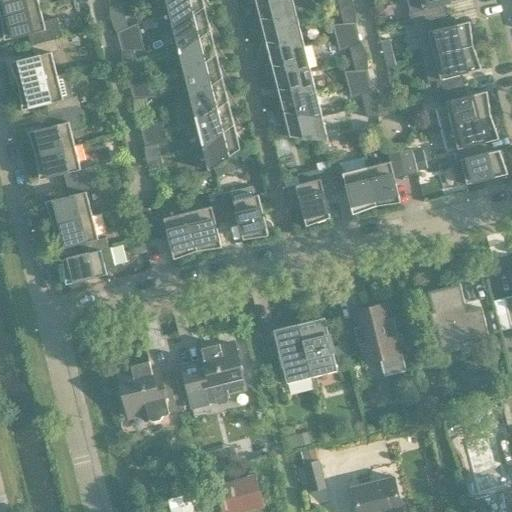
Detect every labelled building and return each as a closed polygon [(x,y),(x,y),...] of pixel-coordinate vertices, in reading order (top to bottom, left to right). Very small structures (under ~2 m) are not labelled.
[(48,0),(0,0),(0,14),(1,16),(39,6),(49,4),(48,0)] [(173,0),(166,5),(172,29),(209,4),(206,0),(173,0)] [(292,0),(247,0),(247,4),(256,3),(254,18),(298,23),(292,0)] [(351,0),(338,0),(337,1),(340,12),(354,8),(353,5),(352,2),(351,0)] [(448,4),(461,0),(462,0),(406,0),(410,13),(408,13),(409,14),(397,17),(399,28),(413,24),(446,16),(443,3),(448,2),(448,4)] [(122,4),(109,5),(109,8),(109,13),(110,16),(110,20),(125,16),(122,4)] [(209,4),(172,29),(178,52),(214,27),(207,16),(214,12),(209,4)] [(62,38),(57,18),(43,22),(39,6),(1,16),(4,41),(24,36),(23,34),(27,33),(31,46),(55,39),(62,38)] [(354,8),(340,12),(343,24),(355,23),(356,20),(355,17),(355,13),(355,12),(354,8)] [(125,16),(110,20),(111,23),(112,26),(114,30),(116,33),(128,28),(125,16)] [(473,46),(469,22),(454,25),(454,28),(450,29),(446,16),(413,24),(422,59),(473,46)] [(298,23),(254,18),(253,27),(261,27),(260,42),(304,46),(298,23)] [(214,27),(178,52),(184,76),(221,51),(213,39),(220,36),(214,27)] [(57,76),(51,53),(58,51),(55,39),(31,46),(34,59),(30,60),(29,58),(10,63),(18,86),(57,76)] [(304,46),(260,42),(259,51),(267,50),(266,65),(310,70),(304,46)] [(363,46),(361,44),(360,42),(349,48),(352,59),(366,55),(365,52),(364,49),(363,46)] [(481,70),(473,46),(422,59),(428,83),(435,81),(438,92),(464,86),(461,72),(465,71),(466,74),(479,70),(481,70)] [(134,51),(121,52),(121,55),(121,59),(121,62),(122,65),(122,67),(136,63),(134,51)] [(221,51),(184,76),(190,100),(227,75),(218,63),(226,59),(221,51)] [(366,55),(352,59),(355,71),(367,70),(367,65),(367,62),(367,59),(366,55)] [(136,63),(122,67),(123,70),(124,73),(126,76),(128,80),(139,75),(136,63)] [(310,70),(266,65),(265,74),(273,74),(272,89),(316,93),(310,70)] [(66,74),(57,76),(18,86),(22,111),(41,106),(40,104),(45,103),(48,116),(80,108),(77,96),(72,97),(66,74)] [(227,75),(190,100),(196,123),(233,98),(224,86),(232,83),(227,75)] [(490,116),(486,91),(471,95),(472,98),(467,99),(464,86),(438,92),(441,103),(445,102),(447,107),(435,110),(440,129),(490,116)] [(316,93),(272,89),(271,98),(279,97),(278,112),(322,117),(316,93)] [(374,94),(373,91),(372,89),(361,95),(363,106),(378,103),(377,100),(376,96),(374,94)] [(233,98),(196,123),(202,147),(238,122),(230,110),(238,106),(233,98)] [(145,99),(133,99),(133,104),(133,107),(133,111),(134,114),(148,110),(145,99)] [(378,103),(363,106),(366,118),(379,117),(379,114),(379,109),(378,106),(378,103)] [(74,146),(71,131),(85,127),(80,108),(48,116),(52,129),(47,130),(47,128),(27,132),(36,156),(74,146)] [(148,110),(134,114),(135,117),(136,120),(138,124),(140,127),(151,122),(148,110)] [(322,117),(278,112),(277,122),(285,121),(284,137),(328,141),(322,117)] [(499,139),(490,116),(440,129),(446,152),(453,150),(456,162),(460,161),(481,156),(481,155),(478,142),(482,141),(483,143),(499,139)] [(238,122),(202,147),(208,171),(245,146),(236,133),(244,130),(238,122)] [(74,146),(36,156),(39,180),(59,176),(58,173),(62,172),(66,185),(91,179),(97,178),(94,166),(80,170),(74,146)] [(157,146),(145,146),(144,150),(145,153),(145,155),(145,158),(146,161),(160,157),(157,146)] [(410,149),(399,152),(405,176),(417,174),(410,149)] [(481,156),(460,161),(466,185),(487,179),(487,177),(491,176),(492,178),(492,179),(493,180),(494,182),(495,183),(497,183),(499,183),(500,183),(502,182),(503,182),(503,181),(504,180),(505,179),(505,178),(505,177),(505,176),(505,175),(507,174),(499,150),(481,155),(481,156)] [(389,162),(366,168),(376,207),(400,203),(395,184),(393,184),(392,180),(405,176),(399,152),(388,155),(389,162)] [(160,157),(146,161),(147,164),(148,167),(149,170),(152,174),(163,169),(160,157)] [(223,163),(213,168),(218,178),(228,173),(223,163)] [(349,164),(329,169),(335,194),(348,191),(349,195),(347,196),(352,215),(376,207),(366,168),(350,172),(349,164)] [(330,218),(324,197),(335,194),(329,169),(318,172),(317,171),(297,176),(299,184),(295,185),(300,203),(302,202),(303,207),(301,207),(302,211),(301,212),(300,212),(299,213),(298,214),(297,215),(297,216),(297,217),(297,218),(297,219),(297,221),(298,222),(299,222),(299,223),(300,224),(301,224),(303,225),(304,225),(305,224),(306,227),(330,218)] [(91,179),(66,185),(69,198),(65,200),(64,197),(45,202),(53,226),(92,216),(86,192),(93,191),(91,179)] [(261,217),(260,213),(262,212),(258,195),(253,196),(251,186),(231,192),(231,194),(220,197),(226,221),(237,219),(243,240),(268,236),(267,234),(268,233),(270,233),(270,232),(271,231),(272,230),(272,229),(272,228),(273,227),(272,226),(272,224),(271,223),(271,222),(270,222),(269,221),(268,221),(266,220),(265,220),(264,221),(263,217),(261,217)] [(211,207),(187,213),(197,251),(221,248),(217,229),(214,229),(213,225),(226,221),(220,197),(209,199),(211,207)] [(162,211),(150,214),(157,239),(170,236),(171,240),(168,241),(173,260),(197,251),(187,213),(164,219),(162,211)] [(145,242),(157,239),(150,214),(139,217),(145,242)] [(98,240),(92,216),(53,226),(57,250),(76,245),(76,243),(80,242),(83,254),(83,255),(108,249),(105,238),(98,240)] [(110,248),(108,249),(83,255),(83,254),(62,260),(66,285),(68,284),(68,285),(69,286),(69,287),(70,288),(71,289),(72,289),(73,290),(74,290),(75,290),(76,290),(78,289),(79,288),(80,287),(80,286),(81,286),(81,284),(81,283),(81,282),(81,281),(85,280),(84,278),(89,277),(89,279),(107,275),(112,267),(114,266),(110,248)] [(459,284),(443,288),(427,292),(432,311),(428,312),(432,326),(436,326),(441,347),(472,339),(472,342),(489,338),(481,308),(466,312),(459,284)] [(397,335),(393,318),(390,319),(386,304),(353,312),(357,327),(354,328),(358,345),(361,344),(366,363),(378,359),(383,375),(406,368),(402,353),(399,354),(394,336),(397,335)] [(324,318),(299,324),(312,377),(337,371),(324,318)] [(283,368),(287,384),(312,377),(299,324),(273,331),(280,356),(278,357),(281,369),(283,368)] [(200,349),(201,353),(203,357),(195,359),(198,369),(183,373),(192,409),(214,403),(218,405),(225,404),(228,399),(227,396),(246,391),(233,340),(200,349)] [(116,370),(117,374),(129,420),(148,416),(149,419),(153,422),(160,420),(162,416),(185,410),(176,375),(161,378),(158,368),(151,370),(149,362),(116,370)] [(494,433),(464,441),(478,495),(508,488),(494,433)] [(326,488),(319,461),(316,448),(300,452),(310,492),(326,488)] [(250,511),(264,509),(256,475),(215,485),(221,511),(250,511)] [(397,511),(402,511),(394,477),(351,488),(357,511),(397,511)]
